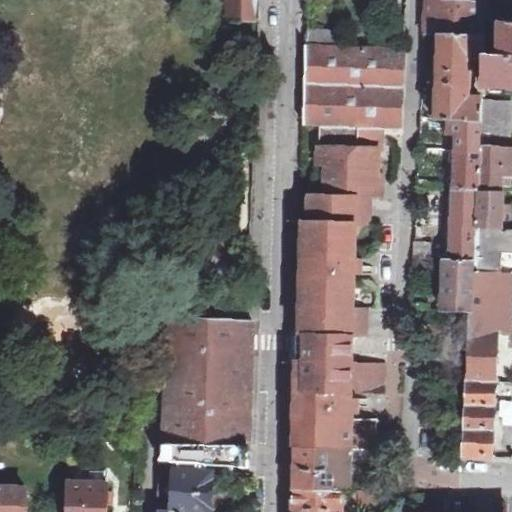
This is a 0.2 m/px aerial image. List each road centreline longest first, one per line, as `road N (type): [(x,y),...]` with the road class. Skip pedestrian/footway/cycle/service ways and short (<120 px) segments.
road 1 (residential): [(511,474),(413,470),(417,355),(402,345),(418,0)]
road 2 (residential): [(286,0),(270,511)]
